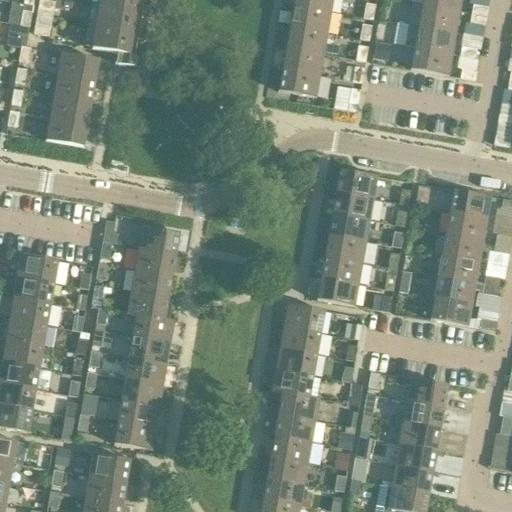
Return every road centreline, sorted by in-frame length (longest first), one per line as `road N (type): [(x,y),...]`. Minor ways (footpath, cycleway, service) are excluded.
road 1 (residential): [(0,171),(202,203),(304,143),(335,141),(475,166)]
road 2 (residential): [(511,507),(469,500),(498,367)]
road 3 (residential): [(475,166),(504,0)]
road 4 (residential): [(498,367),(379,345)]
